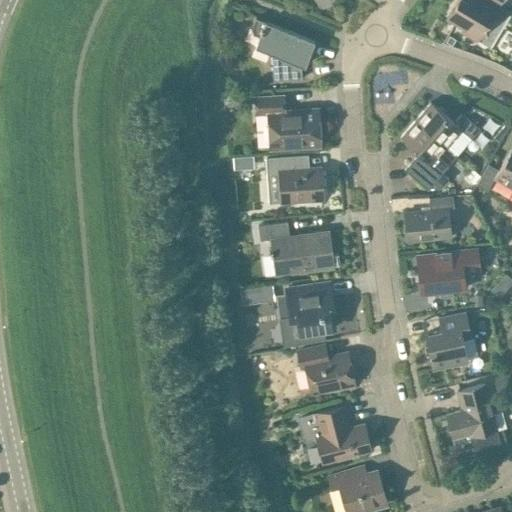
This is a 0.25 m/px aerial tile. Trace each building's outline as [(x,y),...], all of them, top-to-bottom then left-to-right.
[(460,32),(476,41),(498,4),(490,0),(466,0),(467,0),(466,0),(457,0),(446,18),(463,28),(460,32)] [(271,51),(273,80),(301,78),(300,63),(304,65),(314,41),(264,21),(255,45),(271,51)] [(268,113),(270,148),(319,145),(317,109),(284,111),(283,95),(255,96),(256,113),(268,113)] [(415,119),(445,146),(460,129),(471,138),(480,129),(461,113),(454,122),(430,102),(415,119)] [(404,169),(427,189),(448,165),(437,155),(445,146),(415,119),(400,137),(418,152),(404,169)] [(494,178),(511,188),(511,145),(498,169),(488,163),(476,184),(487,190),(494,178)] [(278,170),(280,201),(323,198),(321,166),(301,168),(300,156),(276,158),(277,170),(278,170)] [(441,172),(427,189),(440,188),(448,178),(441,172)] [(404,212),(407,240),(450,236),(447,207),(453,207),(452,194),(428,197),(429,209),(404,212)] [(269,238),(275,275),(334,267),(329,229),(289,235),(287,221),(257,225),(259,240),(269,238)] [(417,254),(421,292),(464,288),(462,271),(479,269),(476,248),(417,254)] [(281,319),(284,343),(322,337),(321,329),(330,328),(327,314),(332,313),(328,282),(286,288),(291,318),(281,319)] [(425,333),(432,368),(466,361),(461,338),(469,336),(464,312),(439,317),(441,329),(425,333)] [(305,365),(311,392),(354,383),(347,352),(327,356),(324,344),(297,350),(300,366),(305,365)] [(468,432),(472,448),(499,440),(484,383),(456,390),(461,409),(446,413),(452,436),(468,432)] [(316,436),(322,462),(370,449),(363,423),(348,426),(343,405),(301,416),(299,420),(303,436),(307,438),(316,436)] [(329,488),(336,511),(342,511),(346,511),(347,511),(385,500),(377,473),(366,476),(363,465),(327,475),(331,488),(329,488)]
